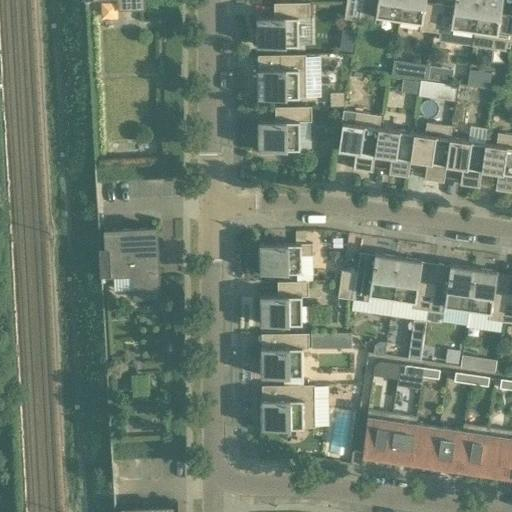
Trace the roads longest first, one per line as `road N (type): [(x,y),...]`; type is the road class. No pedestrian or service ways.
road 1 (residential): [(511,232),(327,204),(212,204)]
road 2 (residential): [(213,481),(212,204)]
road 3 (residential): [(486,511),(306,484),(213,481)]
road 4 (residential): [(212,204),(208,0)]
